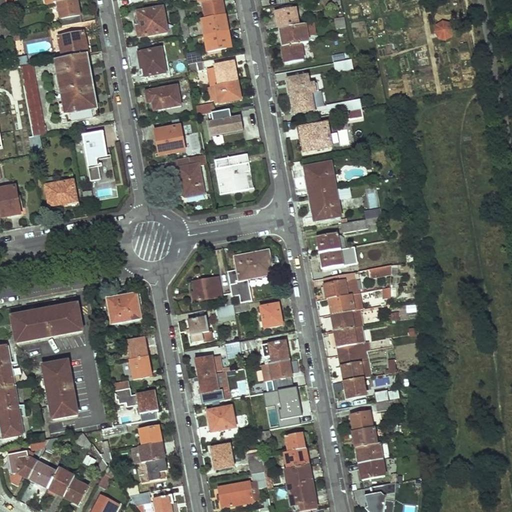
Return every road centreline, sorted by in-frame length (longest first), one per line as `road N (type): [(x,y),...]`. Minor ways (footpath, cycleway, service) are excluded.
road 1 (residential): [(286,217),(342,511)]
road 2 (residential): [(155,269),(199,511)]
road 3 (residential): [(246,0),(286,217)]
road 4 (residential): [(104,0),(144,213)]
road 5 (residential): [(0,291),(136,265)]
road 6 (residential): [(127,225),(0,249)]
